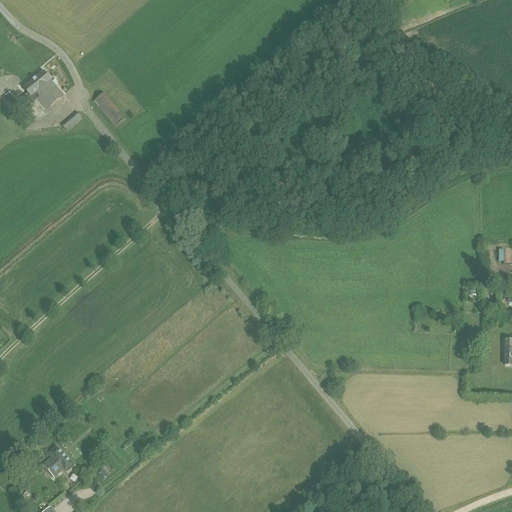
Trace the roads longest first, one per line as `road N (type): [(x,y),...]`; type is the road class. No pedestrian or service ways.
road 1 (unclassified): [(419,511),(103,130),(72,69),(0,5)]
road 2 (track): [(0,358),(167,207)]
road 3 (unknown): [(280,342),(112,479)]
